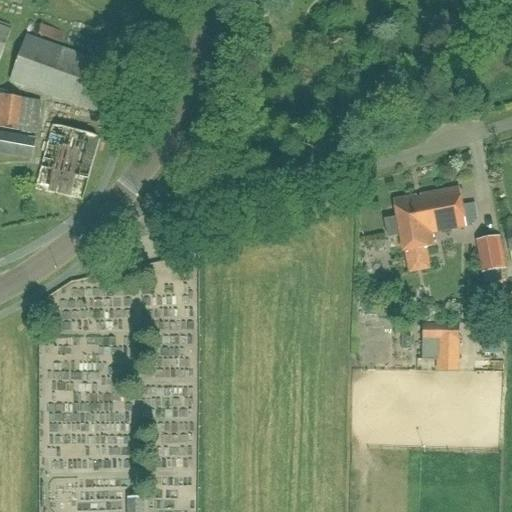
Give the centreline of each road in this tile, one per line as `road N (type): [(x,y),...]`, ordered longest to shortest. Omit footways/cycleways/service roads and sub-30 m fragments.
road 1 (residential): [(100,221),(121,232),(207,213),(511,121)]
road 2 (unclassified): [(100,221),(131,187),(173,115),(216,0)]
road 3 (unclassified): [(0,292),(100,221)]
